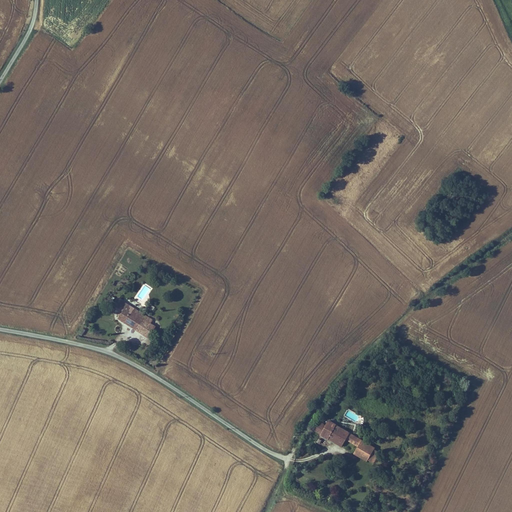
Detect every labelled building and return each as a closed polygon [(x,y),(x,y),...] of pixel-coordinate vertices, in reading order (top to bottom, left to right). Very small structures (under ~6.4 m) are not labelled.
[(144,305),(153,287),(143,282),(134,300),(144,305)] [(147,311),(121,295),(116,303),(125,309),(121,316),(143,329),(149,320),(143,317),(147,311)] [(147,311),(143,317),(149,320),(154,323),(157,317),(147,311)] [(154,323),(149,320),(143,329),(148,332),(154,323)] [(159,326),(154,323),(148,332),(154,335),(159,326)] [(317,419),(312,427),(340,444),(348,432),(325,418),(323,423),(317,419)] [(372,447),(348,432),(340,444),(365,459),(366,457),(372,447)] [(377,449),(372,447),(366,457),(370,460),(377,449)]
